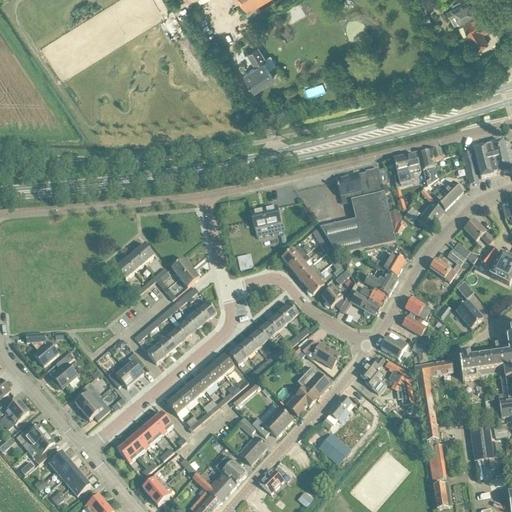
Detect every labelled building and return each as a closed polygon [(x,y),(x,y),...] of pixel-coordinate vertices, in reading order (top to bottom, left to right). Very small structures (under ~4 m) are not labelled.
[(240,0),(248,12),(267,0),(240,0)] [(478,13),(477,12),(479,9),(477,6),(474,5),(473,5),(472,5),(469,0),(467,0),(461,4),(459,2),(453,5),(454,7),(447,11),(451,19),(455,16),(459,23),(469,18),(478,13)] [(419,18),(425,15),(419,4),(413,7),(419,18)] [(483,35),(489,32),(479,15),(463,24),(469,35),(467,35),(476,51),(488,44),(483,35)] [(254,90),(274,78),(264,62),(266,60),(258,47),(247,53),(256,67),(244,74),(254,90)] [(447,67),(452,65),(449,58),(444,60),(447,67)] [(503,143),(479,148),(479,150),(462,154),(470,186),(479,184),(473,162),(477,161),(481,179),(510,172),(503,143)] [(441,150),(419,156),(421,165),(423,173),(436,170),(434,163),(443,161),(443,160),(441,150)] [(411,181),(414,181),(413,176),(421,174),(419,166),(417,156),(406,159),(411,181)] [(395,161),(397,171),(397,172),(399,180),(398,180),(397,182),(399,190),(412,187),(411,181),(406,159),(395,161)] [(381,179),(379,170),(378,170),(378,172),(358,177),(358,175),(350,176),(351,180),(346,181),(346,180),(336,182),(338,190),(339,190),(340,198),(350,195),(352,202),(351,202),(356,221),(320,230),(338,257),(365,252),(374,250),(383,247),(396,244),(381,179)] [(463,194),(456,187),(453,184),(448,190),(446,191),(442,186),(433,195),(429,192),(431,190),(428,187),(424,191),(445,212),(463,194)] [(313,191),(309,193),(319,212),(324,210),(313,191)] [(400,212),(406,210),(403,201),(397,203),(400,212)] [(430,232),(444,214),(432,205),(418,223),(430,232)] [(276,208),(251,213),(255,230),(257,238),(285,232),(283,224),(280,224),(278,217),(276,208)] [(413,226),(420,216),(411,209),(404,219),(413,226)] [(494,242),(481,229),(474,221),(464,231),(476,243),(481,239),(489,247),(494,242)] [(400,236),(404,228),(399,225),(395,234),(400,236)] [(317,230),(312,234),(315,239),(319,244),(324,241),(317,230)] [(326,255),(331,252),(324,241),(319,244),(326,255)] [(397,250),(396,244),(383,247),(383,249),(394,255),(396,252),(397,250)] [(473,266),(478,260),(458,245),(454,251),(466,261),(473,266)] [(154,258),(155,258),(145,246),(144,246),(135,254),(145,266),(154,258)] [(290,269),(306,256),(298,247),(282,260),(290,269)] [(488,268),(499,254),(492,248),(480,262),(488,268)] [(460,268),(466,261),(453,251),(447,258),(460,268)] [(332,265),(338,262),(331,252),(326,255),(332,265)] [(136,274),(145,266),(135,254),(126,262),(136,274)] [(56,270),(77,269),(75,255),(55,256),(56,270)] [(298,279),(313,266),(309,262),(310,261),(306,256),(290,269),(298,279)] [(509,287),(511,281),(511,260),(501,256),(490,277),(509,287)] [(398,278),(406,264),(393,257),(386,267),(379,263),(379,262),(373,259),(371,263),(377,266),(376,267),(379,268),(384,271),(385,270),(398,278)] [(11,260),(12,274),(33,272),(32,258),(11,260)] [(180,280),(192,270),(184,261),(184,260),(171,271),(172,271),(180,280)] [(449,285),(456,275),(437,261),(430,270),(449,285)] [(136,274),(126,262),(116,270),(126,282),(136,274)] [(336,278),(344,271),(338,262),(332,265),(337,272),(333,274),(336,278)] [(313,266),(298,279),(305,288),(321,275),(313,266)] [(57,283),(78,282),(77,269),(56,270),(57,283)] [(158,282),(168,273),(165,270),(155,278),(158,282)] [(199,280),(192,270),(180,280),(188,290),(200,280),(200,279),(199,280)] [(12,274),(14,287),(34,285),(33,272),(12,274)] [(339,288),(351,278),(347,272),(335,282),(339,288)] [(158,282),(156,283),(162,291),(166,288),(163,284),(171,277),(168,273),(158,282)] [(398,282),(383,274),(378,283),(359,273),(356,280),(389,298),(398,282)] [(313,297),(321,291),(324,288),(320,282),(324,279),(321,275),(305,288),(313,297)] [(155,278),(148,284),(151,287),(156,283),(158,282),(155,278)] [(57,283),(58,296),(78,295),(78,282),(57,283)] [(464,284),(457,290),(466,301),(473,295),(464,284)] [(14,287),(15,300),(35,298),(34,285),(14,287)] [(146,286),(138,292),(141,296),(149,290),(146,286)] [(373,296),(355,286),(352,292),(356,294),(382,309),(388,300),(375,292),(373,296)] [(331,310),(338,303),(343,300),(338,294),(340,292),(336,288),(322,300),(331,310)] [(194,302),(191,299),(199,293),(195,289),(185,298),(188,302),(189,302),(191,304),(194,302)] [(173,303),(176,300),(168,290),(164,293),(173,303)] [(377,319),(382,309),(356,294),(352,292),(347,301),(364,311),(364,312),(365,312),(364,315),(364,317),(367,319),(369,319),(371,315),(377,319)] [(58,296),(59,309),(79,308),(78,295),(58,296)] [(16,313),(36,311),(35,298),(15,300),(16,313)] [(185,298),(177,304),(181,308),(188,302),(185,298)] [(407,318),(402,326),(421,338),(426,330),(413,321),(414,319),(415,317),(418,319),(420,316),(425,319),(431,311),(425,307),(420,305),(413,300),(412,299),(405,311),(411,314),(409,316),(408,319),(407,318)] [(456,313),(471,331),(483,320),(468,303),(456,313)] [(207,324),(217,315),(208,305),(198,314),(207,324)] [(174,306),(167,312),(171,317),(178,311),(174,306)] [(288,325),(291,323),(298,317),(290,306),(280,315),(288,325)] [(59,309),(60,323),(80,322),(79,308),(59,309)] [(16,313),(16,327),(37,325),(36,311),(16,313)] [(164,314),(157,321),(161,325),(168,319),(164,314)] [(197,332),(207,324),(198,314),(188,322),(197,332)] [(278,334),(288,325),(280,315),(270,323),(278,334)] [(187,341),(197,332),(188,322),(178,330),(187,341)] [(154,323),(147,329),(151,334),(158,328),(154,323)] [(268,342),(278,334),(270,323),(260,332),(268,342)] [(177,349),(187,341),(178,330),(168,339),(177,349)] [(305,330),(298,336),(302,341),(309,334),(305,330)] [(511,330),(505,332),(507,340),(508,339),(508,343),(511,369),(504,370),(505,375),(501,375),(504,396),(499,397),(500,405),(501,416),(502,416),(502,418),(511,416),(511,330)] [(144,331),(137,338),(141,342),(142,341),(145,345),(151,340),(148,336),(144,331)] [(258,351),(268,342),(260,332),(250,340),(258,351)] [(48,346),(46,343),(45,336),(40,336),(36,336),(26,337),(27,345),(31,345),(39,354),(34,357),(44,369),(59,356),(50,344),(48,346)] [(423,337),(420,344),(426,348),(430,341),(423,337)] [(295,338),(288,345),(292,349),(299,343),(295,338)] [(167,358),(177,349),(168,339),(158,347),(167,358)] [(397,345),(388,339),(381,350),(399,362),(408,347),(399,342),(397,345)] [(248,359),(258,351),(250,340),(240,349),(248,359)] [(309,343),(307,340),(298,348),(305,356),(317,347),(310,342),(309,343)] [(511,369),(508,343),(495,345),(497,356),(470,360),(469,354),(462,355),(463,361),(460,362),(463,382),(482,380),(482,378),(501,375),(505,375),(504,370),(511,369)] [(337,363),(338,361),(340,357),(320,345),(313,359),(332,370),(337,362),(337,363)] [(157,366),(167,358),(158,347),(148,356),(157,366)] [(285,347),(278,353),(282,358),(289,351),(285,347)] [(238,368),(248,359),(240,349),(230,357),(236,365),(238,368)] [(419,364),(427,363),(425,350),(422,350),(418,351),(417,351),(419,364)] [(62,390),(70,384),(77,378),(68,366),(74,360),(70,355),(58,365),(63,370),(52,379),(62,390)] [(275,355),(268,362),(272,366),(279,360),(275,355)] [(136,384),(144,376),(140,372),(145,368),(135,356),(130,360),(121,367),(125,371),(136,384)] [(225,378),(235,370),(231,365),(224,357),(224,358),(215,366),(225,378)] [(371,363),(360,377),(366,382),(365,384),(373,391),(378,384),(382,379),(381,379),(383,377),(379,374),(377,373),(380,370),(383,366),(386,362),(381,359),(378,362),(375,366),(371,363)] [(427,443),(439,441),(435,419),(436,418),(430,380),(453,376),(451,363),(415,369),(423,420),(427,443)] [(265,364),(258,370),(262,375),(269,368),(265,364)] [(391,364),(388,370),(389,372),(393,374),(389,380),(395,384),(392,389),(398,392),(404,382),(410,379),(407,372),(399,368),(391,364)] [(216,386),(225,378),(215,366),(205,374),(216,386)] [(136,384),(125,371),(121,367),(113,374),(108,378),(112,382),(119,390),(123,386),(127,391),(136,384)] [(309,409),(330,387),(312,369),(298,385),(304,390),(298,397),(297,396),(287,407),(298,418),(308,408),(309,409)] [(95,380),(101,375),(98,372),(92,377),(95,380)] [(255,372),(248,379),(252,383),(259,377),(255,372)] [(206,394),(216,386),(205,374),(196,382),(206,394)] [(0,402),(11,393),(1,382),(0,382),(0,402)] [(197,402),(206,394),(196,382),(186,390),(197,402)] [(239,394),(249,386),(246,382),(236,391),(239,394)] [(80,402),(75,406),(82,414),(100,399),(101,398),(90,385),(85,389),(83,391),(75,397),(80,402)] [(236,409),(259,389),(256,385),(232,405),(236,409)] [(233,388),(228,392),(231,395),(229,396),(232,400),(239,394),(236,391),(233,388)] [(187,410),(197,402),(186,390),(177,398),(187,410)] [(187,410),(177,398),(167,406),(167,405),(167,406),(177,418),(187,410)] [(342,398),(328,414),(331,417),(338,422),(341,425),(350,415),(346,412),(352,406),(350,404),(342,398)] [(111,413),(100,399),(82,414),(90,423),(94,419),(98,423),(111,413)] [(222,402),(219,404),(222,408),(228,403),(229,402),(226,399),(222,402)] [(3,407),(0,409),(0,418),(5,415),(7,417),(0,422),(9,432),(15,427),(29,415),(19,403),(8,412),(3,407)] [(217,407),(210,412),(213,416),(220,410),(217,407)] [(264,426),(258,421),(255,418),(249,425),(252,427),(258,433),(265,440),(271,434),(277,439),(292,422),(285,416),(279,410),(264,426)] [(207,414),(200,420),(203,424),(210,418),(207,414)] [(165,436),(173,429),(161,415),(153,422),(165,436)] [(331,417),(327,421),(323,426),(329,431),(334,426),(338,422),(331,417)] [(194,418),(187,424),(191,429),(194,432),(201,426),(198,422),(197,423),(194,418)] [(250,438),(256,432),(244,421),(239,426),(250,438)] [(156,444),(165,436),(153,422),(144,430),(156,444)] [(496,440),(509,438),(507,426),(494,428),(496,440)] [(28,454),(47,437),(40,428),(29,437),(25,432),(16,440),(28,454)] [(489,428),(470,431),(471,437),(475,463),(477,462),(486,461),(493,460),(489,428)] [(319,440),(324,432),(320,429),(314,436),(319,440)] [(147,451),(156,444),(144,430),(135,437),(147,451)] [(332,453),(337,447),(325,436),(319,442),(332,453)] [(39,467),(48,459),(44,455),(55,445),(47,437),(28,454),(39,467)] [(138,459),(147,451),(135,437),(126,445),(138,459)] [(251,467),(267,450),(255,439),(239,456),(251,467)] [(181,449),(187,444),(183,440),(177,444),(181,449)] [(130,466),(137,459),(138,459),(126,445),(118,452),(130,466)] [(432,482),(433,482),(446,481),(442,448),(428,450),(432,482)] [(300,450),(290,462),(308,478),(318,466),(300,450)] [(168,460),(173,455),(170,451),(164,455),(168,460)] [(339,462),(342,458),(335,451),(331,455),(339,462)] [(56,473),(69,462),(62,454),(49,465),(56,473)] [(163,464),(168,460),(164,455),(159,459),(163,464)] [(236,488),(248,476),(240,469),(227,457),(215,470),(222,475),(210,488),(197,476),(193,480),(192,481),(206,493),(221,505),(236,488)] [(143,468),(149,463),(145,458),(139,463),(143,468)] [(185,470),(189,466),(185,461),(181,465),(185,470)] [(64,482),(76,471),(69,462),(56,473),(64,482)] [(151,474),(156,470),(152,466),(147,470),(151,474)] [(189,466),(185,470),(189,475),(193,480),(197,476),(197,475),(197,474),(194,471),(189,466)] [(284,483),(280,479),(284,474),(279,468),(274,473),(272,472),(259,485),(267,492),(271,496),(284,483)] [(146,479),(151,474),(147,470),(142,474),(146,479)] [(71,490),(84,479),(76,471),(64,482),(71,490)] [(511,481),(510,473),(497,475),(499,484),(511,481)] [(150,499),(165,487),(157,478),(143,490),(150,499)] [(78,498),(83,494),(91,487),(84,479),(71,490),(78,498)] [(35,486),(38,490),(44,485),(41,481),(35,486)] [(44,485),(38,490),(41,493),(47,488),(44,485)] [(437,511),(448,510),(445,486),(434,487),(437,511)] [(158,508),(166,501),(172,496),(165,487),(150,499),(158,508)] [(215,511),(221,505),(206,493),(199,502),(205,507),(200,511),(215,511)] [(305,495),(299,502),(306,509),(313,501),(305,495)] [(99,511),(107,506),(99,497),(93,503),(90,499),(81,506),(86,511),(99,511)] [(63,502),(60,499),(55,503),(58,507),(63,502)]
